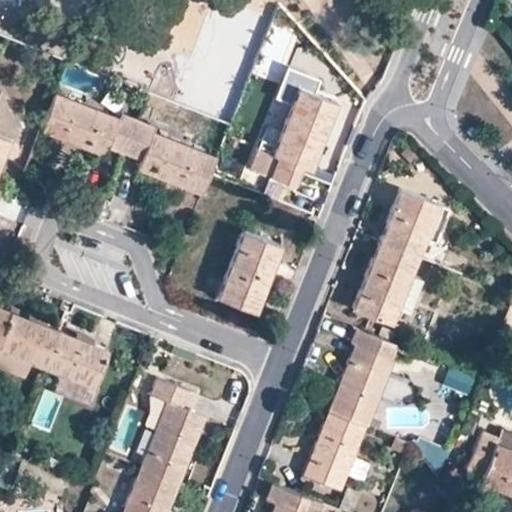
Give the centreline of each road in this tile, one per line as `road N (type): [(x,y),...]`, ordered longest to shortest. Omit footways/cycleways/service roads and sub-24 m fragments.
road 1 (residential): [(394,94),(277,362)]
road 2 (residential): [(163,317),(138,245),(69,221),(51,227),(41,259),(48,279)]
road 3 (residential): [(277,362),(217,511)]
road 4 (residential): [(429,126),(479,0)]
road 5 (residential): [(277,362),(163,317)]
road 6 (residential): [(48,279),(163,317)]
